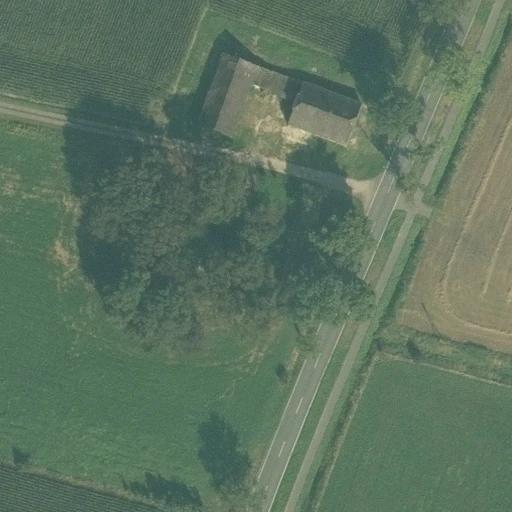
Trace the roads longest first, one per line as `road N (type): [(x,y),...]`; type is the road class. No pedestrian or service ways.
road 1 (secondary): [(469,0),(257,511)]
road 2 (track): [(0,109),(412,211)]
